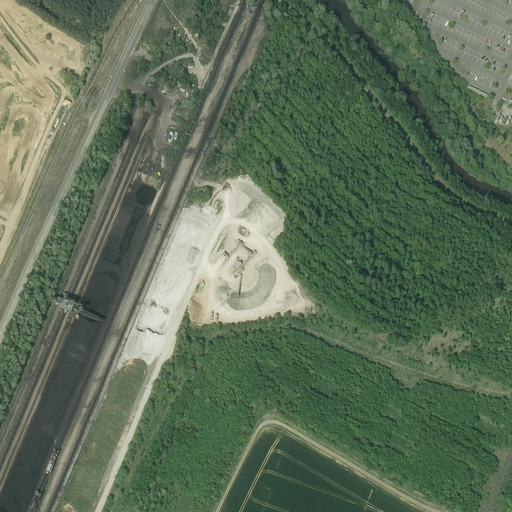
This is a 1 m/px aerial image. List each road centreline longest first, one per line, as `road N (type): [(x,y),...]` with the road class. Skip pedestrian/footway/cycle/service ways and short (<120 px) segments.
road 1 (track): [(281,0),(339,56),(452,195),(511,228)]
road 2 (track): [(220,511),(256,436),(270,427),(420,511)]
road 3 (track): [(0,20),(62,91),(0,243)]
